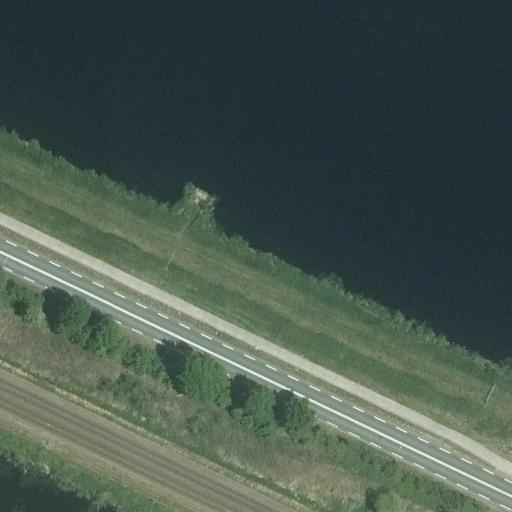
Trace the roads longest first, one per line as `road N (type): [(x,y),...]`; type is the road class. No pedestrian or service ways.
road 1 (track): [(0,163),(489,397),(511,442)]
road 2 (tertiary): [(511,497),(0,254)]
